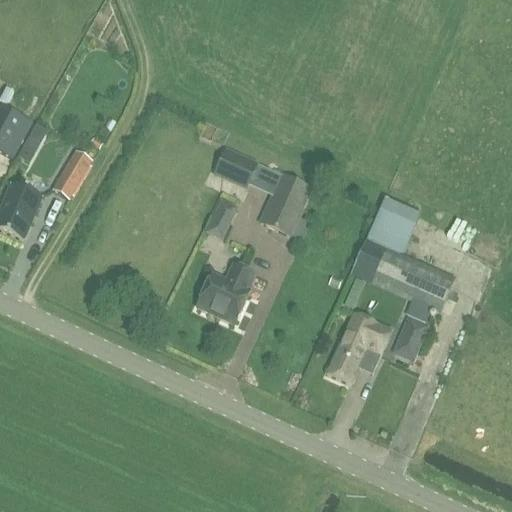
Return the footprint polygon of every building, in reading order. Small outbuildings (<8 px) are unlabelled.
[(101,146),(92,141),(89,146),(98,152),(101,146)] [(0,165),(4,167),(11,150),(0,145),(0,165)] [(23,150),(16,161),(27,167),(33,155),(23,150)] [(290,238),(311,191),(225,153),(215,177),(247,191),(248,188),(273,199),(261,225),(290,238)] [(70,204),(92,166),(75,156),(53,194),(70,204)] [(290,176),(281,172),(279,177),(282,178),(288,180),(290,176)] [(41,200),(14,189),(0,225),(0,235),(24,244),(41,200)] [(227,230),(233,215),(218,209),(212,224),(227,230)] [(457,281),(405,258),(369,242),(360,263),(448,302),(457,281)] [(255,278),(238,271),(233,268),(225,284),(212,279),(208,289),(199,310),(236,327),(248,298),(247,298),(255,278)] [(329,285),(338,289),(342,281),(332,277),(329,285)] [(354,283),(342,310),(351,314),(363,287),(354,283)] [(350,387),(366,350),(381,357),(391,333),(355,317),(328,378),(350,387)] [(406,321),(397,344),(418,352),(427,330),(406,321)]
